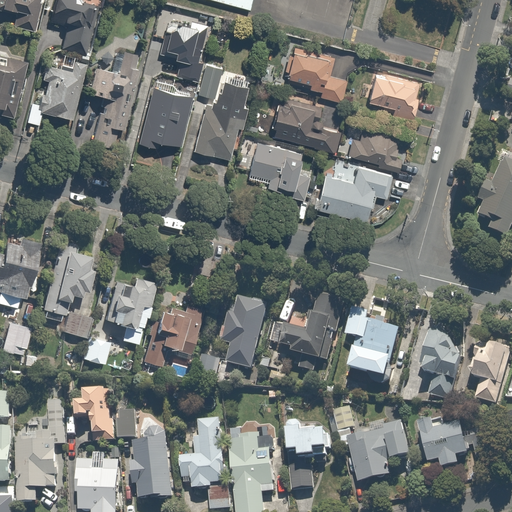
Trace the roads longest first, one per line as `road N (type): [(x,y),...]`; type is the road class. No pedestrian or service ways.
road 1 (residential): [(413,272),(0,167)]
road 2 (residential): [(490,0),(413,272)]
